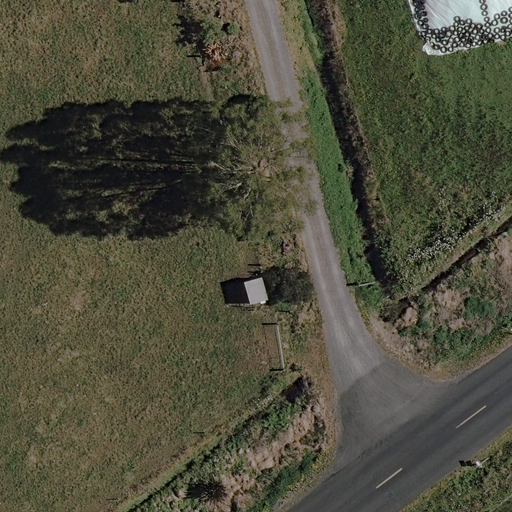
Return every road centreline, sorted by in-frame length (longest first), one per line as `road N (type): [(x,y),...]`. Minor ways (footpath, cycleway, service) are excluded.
road 1 (track): [(255,0),(362,402),(406,467)]
road 2 (unclassified): [(511,387),(347,511)]
